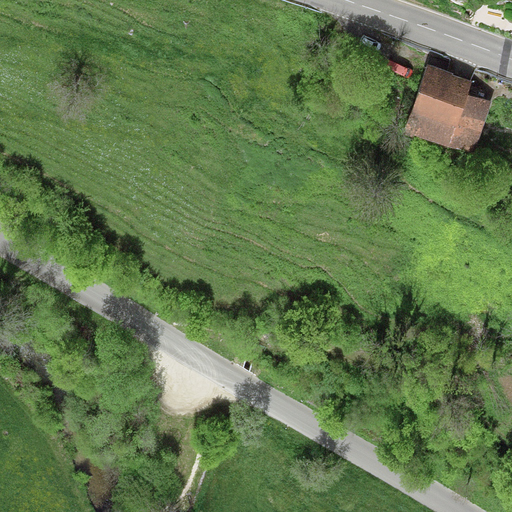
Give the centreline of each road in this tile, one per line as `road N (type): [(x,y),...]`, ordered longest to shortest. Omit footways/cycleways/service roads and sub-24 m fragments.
road 1 (tertiary): [(0,237),(461,511)]
road 2 (secondary): [(511,59),(346,0)]
